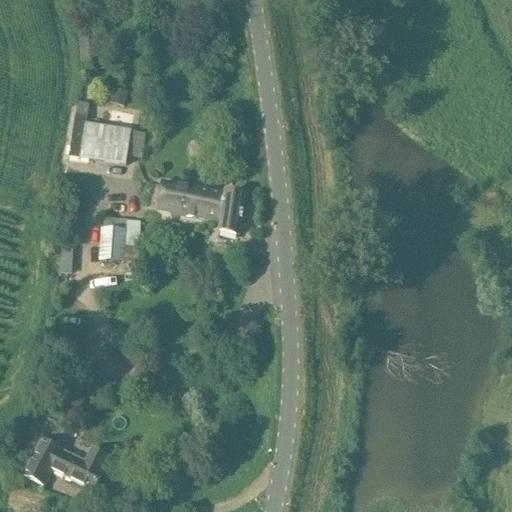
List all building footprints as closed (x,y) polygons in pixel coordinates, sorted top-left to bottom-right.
[(90,39),(81,39),(82,63),(90,63),(90,39)] [(113,92),(110,103),(123,106),(126,95),(113,92)] [(106,164),(126,167),(127,159),(131,133),(87,126),(88,119),(76,118),(70,158),(106,164)] [(131,133),(127,159),(142,161),(146,135),(131,133)] [(158,212),(221,222),(226,195),(162,185),(158,212)] [(221,222),(219,234),(238,237),(245,198),(226,195),(221,222)] [(124,263),(126,222),(102,221),(100,262),(124,263)] [(64,341),(60,363),(72,365),(75,344),(64,341)] [(73,394),(68,406),(79,411),(85,400),(73,394)] [(100,472),(107,458),(92,451),(85,465),(62,453),(62,452),(41,441),(23,477),(44,488),(52,472),(93,492),(103,474),(100,472)]
